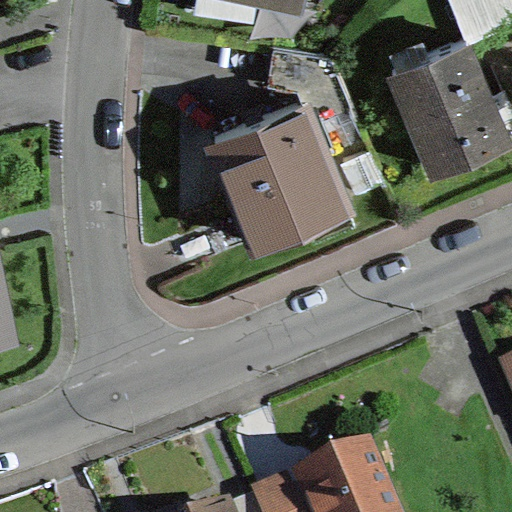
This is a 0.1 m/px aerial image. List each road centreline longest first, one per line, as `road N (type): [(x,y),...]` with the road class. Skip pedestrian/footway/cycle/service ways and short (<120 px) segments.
road 1 (tertiary): [(138,393),(511,230)]
road 2 (residential): [(114,2),(102,150),(109,300),(138,393)]
road 3 (tertiary): [(0,438),(138,393)]
